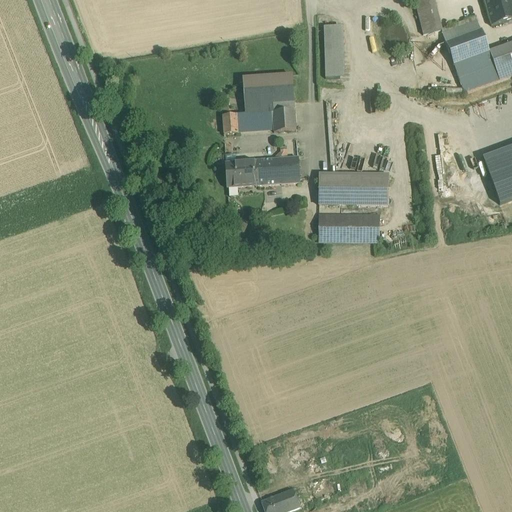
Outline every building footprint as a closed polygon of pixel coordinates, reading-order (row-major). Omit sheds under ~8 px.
[(440,30),(432,0),(413,0),(423,35),(440,30)] [(511,0),(483,0),(491,27),(511,21),(511,0)] [(477,22),(442,34),(446,44),(480,30),(477,22)] [(324,79),(344,78),(341,26),(322,27),(324,79)] [(480,30),(446,44),(454,67),(490,54),(489,53),(481,31),(480,30)] [(494,67),(473,74),(459,80),(464,94),(511,77),(511,49),(511,46),(489,53),(490,54),(494,67)] [(490,54),(454,67),(459,80),(473,74),(494,67),(490,54)] [(417,74),(418,68),(417,63),(414,59),(409,56),(404,55),(399,56),(394,59),(391,63),(391,69),(392,74),(395,78),(399,81),(404,82),(410,81),(414,78),(417,74)] [(292,77),(243,80),(245,115),(272,113),(295,112),(292,77)] [(295,112),(272,113),(274,133),(274,134),(296,132),(295,112)] [(245,115),(237,116),(238,135),(274,133),(272,113),(245,115)] [(237,116),(223,117),(224,136),(238,135),(237,116)] [(296,139),(280,141),(281,160),(298,159),(296,139)] [(511,207),(511,158),(486,169),(502,211),(511,207)] [(281,160),(257,162),(259,187),(300,185),(298,159),(281,160)] [(257,162),(226,164),(227,190),(259,187),(257,162)] [(388,177),(319,176),(319,207),(388,207),(388,177)] [(380,218),(319,217),(318,242),(379,243),(380,218)] [(293,491),(277,497),(283,511),(291,511),(300,509),(293,491)] [(283,511),(277,497),(261,503),(264,511),(283,511)]
